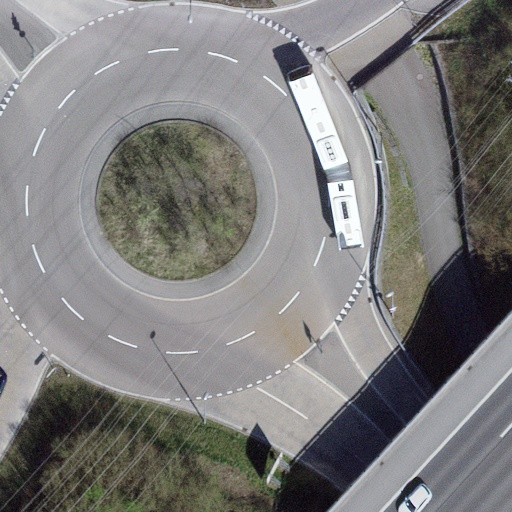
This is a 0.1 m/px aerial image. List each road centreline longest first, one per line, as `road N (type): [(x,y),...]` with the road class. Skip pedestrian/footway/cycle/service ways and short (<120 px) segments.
road 1 (primary): [(511,506),(387,372),(330,239)]
road 2 (primary): [(184,358),(301,392),(353,424),(446,511)]
road 3 (primary): [(330,239),(332,176),(310,119),(270,77),(221,54)]
road 4 (primary): [(186,48),(134,55),(85,79),(49,118),(25,183)]
road 5 (primary): [(184,358),(241,345),(278,322),(311,284),(330,239)]
road 6 (primary): [(34,259),(67,310),(93,332),(122,347),(184,358)]
road 7 (motorway): [(369,0),(319,27),(221,54)]
road 8 (motorway): [(34,259),(24,333),(0,407)]
road 9 (primary): [(186,48),(121,32),(51,0)]
